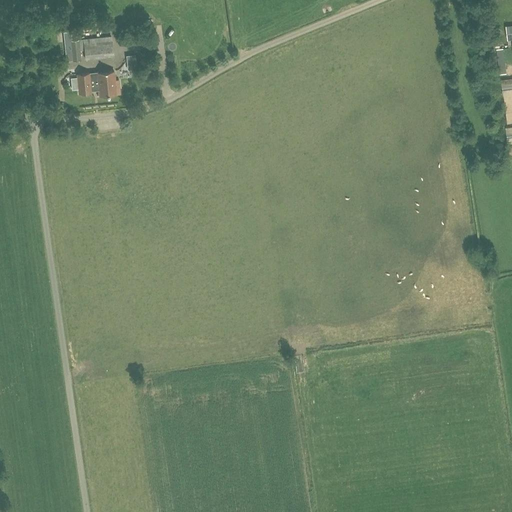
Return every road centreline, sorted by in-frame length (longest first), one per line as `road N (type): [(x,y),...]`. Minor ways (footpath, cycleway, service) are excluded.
road 1 (unclassified): [(89,511),(32,120)]
road 2 (unclassified): [(32,120),(104,118),(161,102),(279,38),(378,0)]
